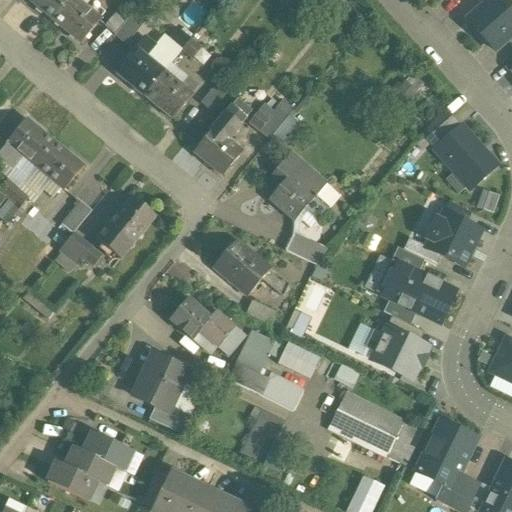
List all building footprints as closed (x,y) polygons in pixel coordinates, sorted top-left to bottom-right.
[(26,0),(51,21),(67,0),(26,0)] [(90,13),(74,0),(67,0),(51,21),(81,45),(99,21),(90,13)] [(511,9),(503,0),(490,0),(482,8),(477,13),(482,18),(472,27),(494,53),(507,42),(511,37),(511,9)] [(104,13),(95,6),(90,13),(98,20),(104,13)] [(113,15),(102,29),(114,38),(125,24),(113,15)] [(125,24),(114,38),(124,47),(140,27),(129,18),(125,24)] [(175,32),(166,43),(177,52),(186,41),(175,32)] [(141,40),(132,51),(131,50),(112,74),(141,98),(160,74),(143,59),(151,49),(141,40)] [(186,41),(177,52),(188,61),(197,51),(186,41)] [(177,88),(160,74),(141,98),(170,122),(189,98),(177,88)] [(193,89),(183,81),(177,88),(188,97),(193,89)] [(213,86),(197,106),(208,114),(224,94),(213,86)] [(274,90),(260,107),(270,115),(278,104),(284,98),(274,90)] [(260,107),(245,125),(266,142),(289,113),(278,104),(270,115),(260,107)] [(228,109),(192,154),(222,178),(240,155),(225,142),(242,121),(228,109)] [(436,151),(461,129),(451,118),(425,141),(435,152),(436,151)] [(24,123),(4,147),(22,161),(34,170),(53,147),(24,123)] [(461,129),(436,151),(470,191),(496,169),(461,129)] [(22,161),(4,147),(0,152),(0,165),(11,174),(22,161)] [(53,147),(34,170),(62,194),(82,170),(53,147)] [(323,187),(288,158),(270,179),(280,188),(288,179),(313,200),(323,187)] [(313,200),(288,179),(280,188),(268,202),(293,223),(304,210),(318,222),(326,212),(313,200)] [(16,193),(4,183),(0,188),(0,198),(7,204),(16,193)] [(323,187),(313,200),(326,212),(334,203),(333,195),(323,187)] [(16,193),(7,204),(17,212),(26,201),(16,193)] [(131,200),(96,243),(119,262),(154,218),(131,200)] [(449,204),(443,215),(465,226),(470,215),(449,204)] [(80,205),(60,229),(71,238),(73,236),(91,214),(80,205)] [(465,226),(443,215),(439,225),(436,223),(427,240),(431,242),(427,251),(441,258),(463,268),(480,233),(465,226)] [(89,250),(73,236),(71,238),(59,254),(77,268),(82,262),(80,261),(89,250)] [(326,251),(291,236),(285,251),(316,268),(326,251)] [(409,242),(403,254),(424,263),(436,269),(441,258),(427,251),(409,242)] [(270,271),(236,243),(213,271),(247,299),(262,281),(270,271)] [(101,259),(89,250),(80,261),(82,262),(91,270),(101,259)] [(398,266),(418,275),(424,263),(403,254),(397,251),(392,263),(398,266)] [(440,326),(456,293),(418,275),(398,266),(382,299),(389,302),(440,326)] [(288,286),(270,271),(262,281),(283,299),(288,286)] [(234,330),(216,315),(210,322),(187,301),(169,323),(191,343),(199,335),(216,350),(234,330)] [(276,312),(253,302),(248,315),(270,325),(276,312)] [(391,319),(411,328),(417,315),(389,302),(383,315),(391,319)] [(391,319),(386,330),(419,346),(424,334),(411,328),(391,319)] [(360,354),(368,333),(356,328),(348,349),(360,354)] [(413,382),(428,350),(419,346),(386,330),(383,337),(374,333),(365,351),(374,355),(371,362),(413,382)] [(273,344),(252,334),(229,382),(291,413),(297,401),(288,397),(290,392),(257,376),(273,344)] [(511,343),(506,341),(490,373),(511,383),(511,343)] [(188,373),(153,356),(133,398),(155,409),(168,415),(171,409),(188,373)] [(336,379),(351,386),(356,376),(341,369),(336,379)] [(400,422),(344,394),(327,430),(383,458),(400,422)] [(190,418),(171,409),(168,415),(155,409),(149,421),(181,437),(190,418)] [(255,409),(248,422),(255,425),(262,413),(255,409)] [(255,425),(239,458),(260,468),(283,423),(262,413),(255,425)] [(476,441),(440,423),(416,474),(443,487),(435,503),(444,507),(459,475),(476,441)] [(133,454),(92,435),(83,454),(114,469),(123,473),(133,454)] [(83,454),(74,450),(65,469),(96,484),(105,488),(114,469),(83,454)] [(488,489),(478,511),(477,511),(511,511),(511,463),(502,459),(488,489)] [(65,469),(56,465),(47,484),(87,503),(96,484),(65,469)] [(174,511),(189,483),(169,474),(151,511),(174,511)] [(459,475),(444,507),(453,511),(467,511),(470,508),(481,486),(459,475)] [(348,511),(373,511),(382,484),(359,477),(348,511)] [(197,511),(207,492),(189,483),(174,511),(197,511)] [(481,486),(470,508),(478,511),(488,489),(481,486)] [(220,511),(226,501),(207,492),(197,511),(220,511)] [(243,511),(245,510),(226,501),(220,511),(243,511)]
